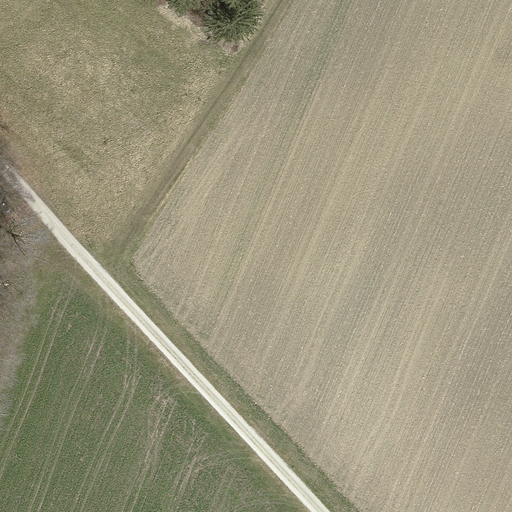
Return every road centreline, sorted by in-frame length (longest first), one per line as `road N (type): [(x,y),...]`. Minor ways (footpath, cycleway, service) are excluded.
road 1 (track): [(96,275),(277,0)]
road 2 (track): [(96,275),(317,511)]
road 3 (track): [(0,169),(96,275)]
